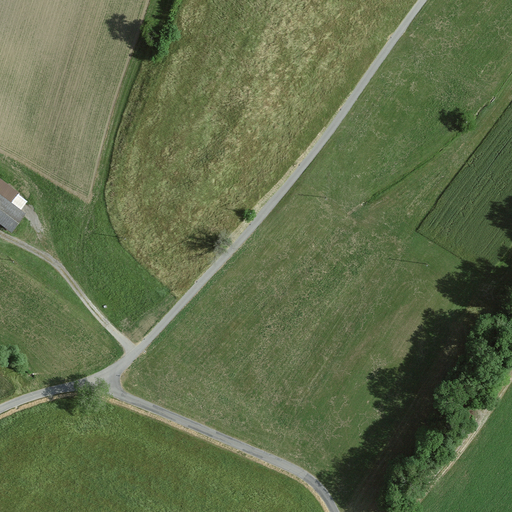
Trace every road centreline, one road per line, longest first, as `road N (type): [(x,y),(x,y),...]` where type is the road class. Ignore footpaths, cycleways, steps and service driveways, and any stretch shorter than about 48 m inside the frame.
road 1 (unclassified): [(99,385),(155,335),(288,186),(423,0)]
road 2 (unclassified): [(99,385),(292,468),(315,484),(332,511)]
